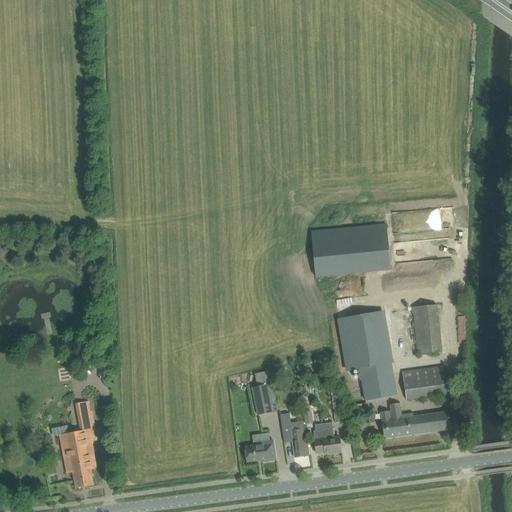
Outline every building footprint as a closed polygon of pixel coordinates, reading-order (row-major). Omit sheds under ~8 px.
[(393,234),(454,226),(451,206),(391,213),(393,234)] [(387,225),(311,231),(316,279),(392,272),(389,239),(387,225)] [(402,261),(454,259),(453,237),(439,238),(439,242),(401,243),(402,261)] [(437,305),(412,308),(417,354),(441,352),(437,305)] [(383,312),(340,319),(349,370),(360,368),(365,400),(397,395),(383,312)] [(313,358),(315,365),(330,361),(328,354),(313,358)] [(449,394),(445,367),(402,372),(406,400),(449,394)] [(291,368),(282,370),(285,382),(294,380),(291,368)] [(268,385),(254,387),(259,415),(273,413),(268,385)] [(332,402),(335,422),(342,421),(339,401),(332,402)] [(277,404),(278,405),(279,410),(280,410),(282,423),(291,422),(288,402),(277,404)] [(389,412),(381,413),(383,429),(385,439),(421,434),(418,416),(416,416),(414,416),(414,413),(401,415),(400,404),(390,405),(390,411),(391,419),(390,419),(389,412)] [(368,406),(355,408),(356,416),(369,413),(368,406)] [(311,411),(304,412),(306,424),(313,423),(311,411)] [(69,435),(60,436),(67,474),(73,473),(76,488),(94,485),(90,469),(96,468),(91,441),(97,440),(95,430),(92,412),(91,412),(78,414),(81,432),(69,435)] [(449,412),(418,416),(421,434),(452,429),(449,412)] [(334,439),(333,425),(315,427),(317,441),(314,441),(316,454),(323,453),(323,454),(342,452),(340,438),(334,439)] [(302,429),(292,431),(295,458),(309,456),(307,439),(303,440),(302,429)] [(276,460),(274,441),(254,444),(255,446),(245,447),(247,462),(263,460),(263,462),(276,460)]
